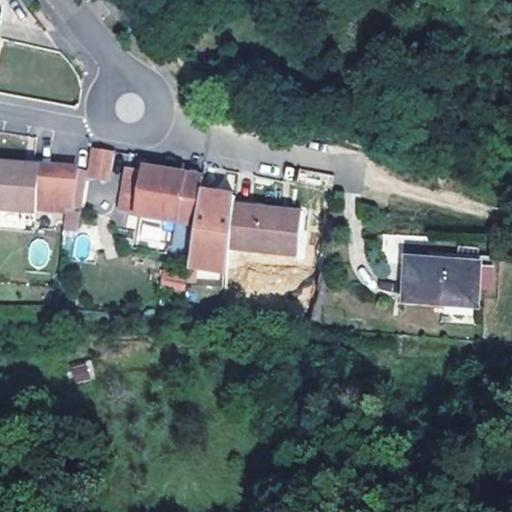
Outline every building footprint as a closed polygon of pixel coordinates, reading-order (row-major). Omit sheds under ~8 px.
[(109,180),(112,155),(92,152),(89,175),(88,178),(109,180)] [(37,210),(69,214),(67,234),(80,235),(89,175),(88,174),(0,164),(0,209),(37,212),(37,210)] [(197,224),(203,177),(142,168),(136,216),(197,224)] [(234,210),(230,254),(297,259),(299,215),(260,212),(234,210)] [(482,272),(409,268),(406,312),(479,315),(482,272)] [(163,275),(159,286),(182,293),(185,282),(163,275)] [(75,384),(95,377),(89,360),(69,367),(75,384)]
